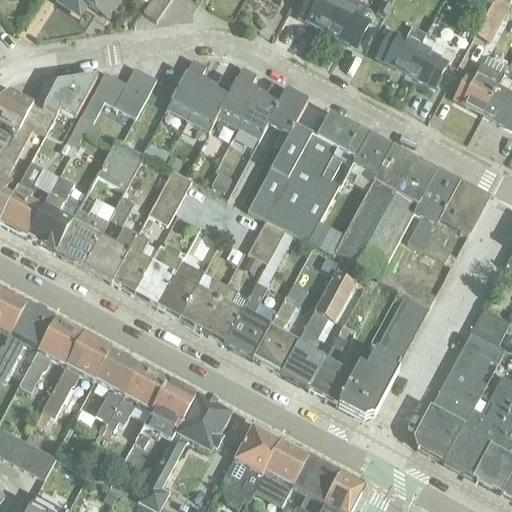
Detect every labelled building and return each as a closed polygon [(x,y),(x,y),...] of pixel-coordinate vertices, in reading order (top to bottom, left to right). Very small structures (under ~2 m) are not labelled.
[(58,0),(55,6),(79,22),(88,7),(108,20),(120,0),(58,0)] [(151,0),(141,15),(155,24),(171,0),(151,0)] [(324,0),(310,0),(299,21),(328,36),(342,9),(324,0)] [(486,63),(508,4),(497,0),(490,0),(469,57),(486,63)] [(342,9),(328,36),(358,50),(371,23),(342,9)] [(389,35),(376,62),(405,76),(418,49),(389,35)] [(418,49),(405,76),(434,91),(447,64),(418,49)] [(181,81),(192,87),(197,77),(201,70),(190,64),(181,81)] [(125,87),(122,93),(144,104),(155,83),(134,71),(125,87)] [(232,89),(243,95),(248,85),(252,78),(241,72),(234,86),(232,89)] [(103,75),(65,147),(75,152),(83,135),(86,136),(103,105),(134,122),(144,104),(122,93),(125,87),(103,75)] [(165,113),(186,123),(207,82),(197,77),(192,87),(181,81),(165,113)] [(467,77),(454,104),(483,119),(496,92),(467,77)] [(40,110),(55,118),(59,111),(72,118),(96,78),(56,82),(40,110)] [(218,88),(213,98),(224,104),(232,89),(234,86),(222,80),(218,88)] [(207,82),(186,123),(208,135),(216,120),(224,104),(213,98),(218,88),(207,82)] [(216,120),(237,131),(258,90),(248,85),(243,95),(232,89),(216,120)] [(269,96),(264,106),(274,111),(283,94),(272,88),(269,96)] [(258,90),(237,131),(258,142),(267,126),(274,111),(264,106),(269,96),(258,90)] [(274,111),(267,126),(271,128),(290,138),(295,128),(308,103),(288,93),(284,91),(283,94),(274,111)] [(0,126),(16,135),(34,104),(10,92),(0,99),(0,126)] [(511,99),(496,92),(483,119),(511,132),(511,99)] [(369,138),(329,117),(316,140),(337,151),(356,161),(369,138)] [(316,140),(295,128),(290,138),(249,216),(265,224),(283,235),(293,239),(307,247),(338,189),(321,180),(337,151),(316,140)] [(356,161),(353,167),(377,179),(392,150),(369,138),(356,161)] [(115,143),(97,179),(123,192),(142,157),(115,143)] [(437,174),(392,150),(377,179),(335,256),(379,280),(413,218),(437,174)] [(172,174),(149,219),(167,228),(190,184),(172,174)] [(442,224),(462,187),(437,174),(413,218),(421,222),(408,246),(425,255),(442,224)] [(489,202),(462,187),(442,224),(469,239),(489,202)] [(0,192),(0,227),(15,200),(0,192)] [(0,227),(28,243),(45,210),(18,195),(15,200),(0,227)] [(28,243),(57,258),(74,225),(45,210),(28,243)] [(265,224),(246,257),(265,268),(283,235),(265,224)] [(57,258),(85,272),(102,239),(74,225),(57,258)] [(265,268),(242,314),(251,318),(293,239),(283,235),(265,268)] [(85,272),(112,286),(129,254),(102,239),(85,272)] [(112,286),(135,299),(152,266),(129,254),(112,286)] [(157,311),(180,323),(197,290),(204,277),(181,265),(174,278),(157,311)] [(135,299),(157,311),(174,278),(152,266),(135,299)] [(435,300),(387,274),(380,285),(429,311),(435,300)] [(362,291),(335,276),(314,315),(330,324),(341,330),(362,291)] [(197,290),(180,323),(224,346),(242,314),(197,290)] [(509,326),(484,313),(473,334),(498,348),(509,326)] [(224,346),(254,362),(270,332),(271,329),(251,318),(242,314),(224,346)] [(314,315),(296,346),(313,355),(330,324),(314,315)] [(254,362),(280,376),(296,346),(270,332),(254,362)] [(498,348),(473,334),(432,409),(466,427),(506,352),(498,348)] [(280,376),(311,393),(328,363),(313,355),(296,346),(280,376)] [(354,377),(338,407),(366,423),(374,420),(401,368),(374,354),(365,371),(359,368),(354,377)] [(311,393),(338,407),(354,377),(328,363),(311,393)] [(54,424),(77,381),(63,374),(40,416),(54,424)] [(466,427),(432,409),(413,443),(415,451),(445,467),(463,434),(466,427)] [(251,430),(233,464),(262,479),(263,476),(280,445),(251,430)] [(57,459),(0,433),(0,461),(46,482),(57,459)] [(490,448),(463,434),(445,467),(472,482),(488,453),(490,448)] [(307,459),(280,445),(263,476),(290,491),(307,459)] [(511,465),(488,453),(472,482),(500,496),(511,473),(511,465)] [(338,476),(307,459),(290,491),(322,507),(338,476)] [(511,473),(500,496),(511,501),(511,473)] [(354,511),(366,490),(338,476),(322,507),(331,511),(354,511)]
